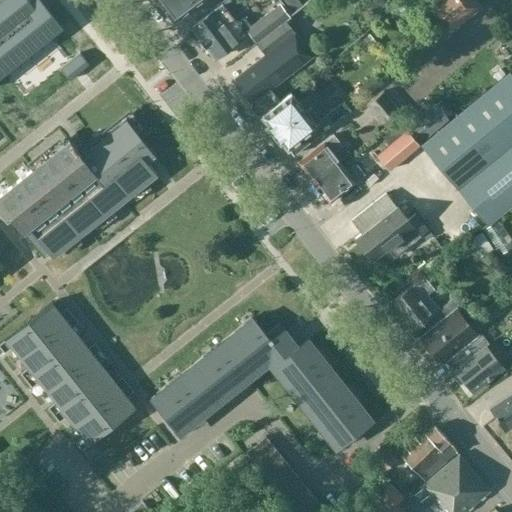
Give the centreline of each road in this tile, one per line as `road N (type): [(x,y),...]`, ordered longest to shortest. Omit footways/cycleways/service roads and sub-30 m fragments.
road 1 (residential): [(53,439),(108,510),(250,397),(314,479),(430,385)]
road 2 (tertiary): [(430,385),(123,0)]
road 3 (tertiary): [(511,486),(430,385)]
